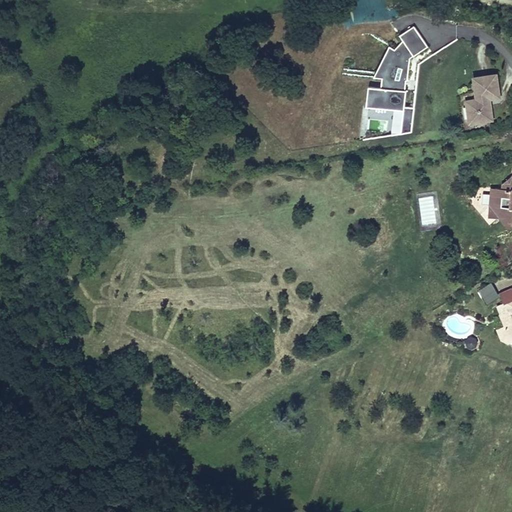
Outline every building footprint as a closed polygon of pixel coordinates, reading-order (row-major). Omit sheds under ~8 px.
[(414,54),(404,37),(395,47),(390,42),(375,74),(383,75),(382,85),(368,83),(365,104),(404,109),(400,134),(412,133),(415,108),(404,107),(410,56),(414,54)] [(499,93),(497,78),(493,75),(477,78),(475,81),(477,99),(471,100),(469,104),(471,119),(474,121),(490,119),(492,116),(490,103),(487,104),(487,98),(490,98),(496,97),(499,93)] [(511,178),(508,179),(503,183),(503,188),(495,187),(494,198),(489,202),(490,209),(500,222),(504,218),(511,226),(511,178)] [(511,226),(504,218),(500,222),(509,232),(511,232),(511,226)] [(478,290),(486,304),(499,296),(491,282),(478,290)] [(511,304),(502,308),(507,319),(505,320),(506,323),(509,323),(510,327),(502,331),(506,340),(511,343),(511,304)]
